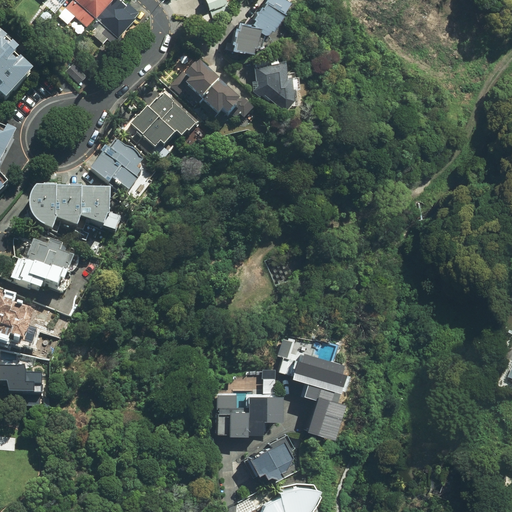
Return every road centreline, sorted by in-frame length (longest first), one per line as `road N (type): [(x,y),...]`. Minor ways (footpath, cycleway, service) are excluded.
road 1 (track): [(225,293),(286,234),(433,180),(511,56)]
road 2 (residential): [(103,100),(160,39),(161,18),(149,0)]
